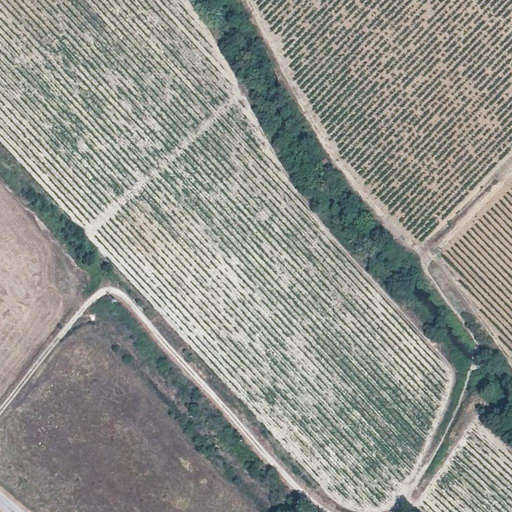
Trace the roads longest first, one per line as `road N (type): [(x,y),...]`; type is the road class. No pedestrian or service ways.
road 1 (track): [(334,511),(315,504),(122,298),(107,292),(86,306),(0,411)]
road 2 (track): [(511,358),(436,254),(424,254),(423,268),(475,341),(475,361),(445,439),(391,511)]
